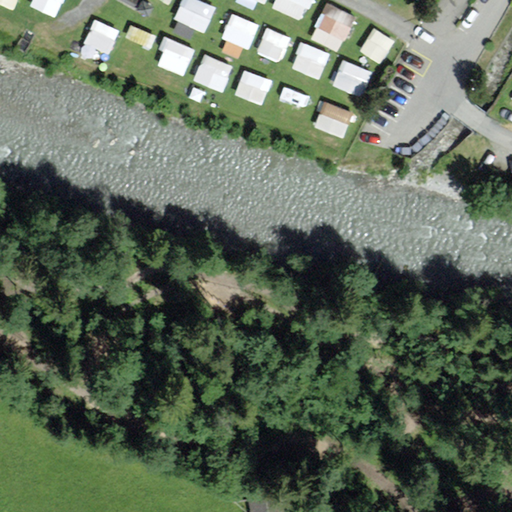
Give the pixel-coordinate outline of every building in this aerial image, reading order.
[(30,0),(30,3),(56,13),(61,0),(30,0)] [(205,27),(215,1),(212,0),(180,0),(174,15),(205,27)] [(273,0),(272,3),(302,17),(309,0),(273,0)] [(325,0),(311,34),(340,47),(355,11),(329,0),(325,0)] [(221,34),(249,45),(259,19),(231,8),(221,34)] [(94,15),(84,40),(110,50),(119,25),(94,15)] [(282,58),(290,31),(265,23),(257,51),(282,58)] [(373,24),(360,46),(381,58),(394,36),(373,24)] [(167,33),(155,60),(183,72),(195,45),(167,33)] [(290,77),(316,84),(326,46),(300,39),(290,77)] [(205,49),(193,75),(221,88),(233,62),(205,49)] [(332,81),(361,93),(372,67),(343,55),(332,81)] [(235,91),(263,100),(271,74),(243,66),(235,91)] [(342,135),(353,109),(325,97),(313,123),(342,135)] [(284,511),(272,488),(237,489),(241,511),(284,511)]
